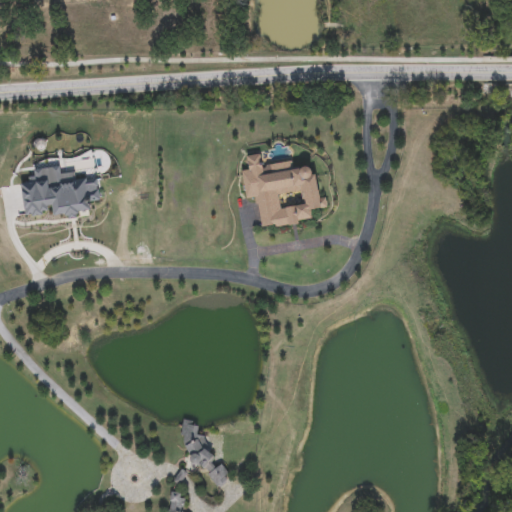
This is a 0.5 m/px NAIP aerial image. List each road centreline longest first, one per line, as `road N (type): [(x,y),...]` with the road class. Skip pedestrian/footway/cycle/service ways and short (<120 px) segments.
road 1 (tertiary): [(0,93),(296,75),(511,74)]
road 2 (residential): [(376,184),(350,267),(317,289),(228,276),(91,273),(0,298)]
